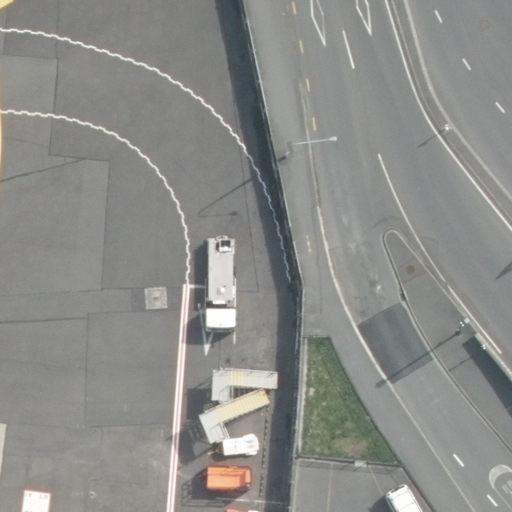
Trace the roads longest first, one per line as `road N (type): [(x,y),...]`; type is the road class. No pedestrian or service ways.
road 1 (unclassified): [(511,507),(377,308),(348,204),(325,0)]
road 2 (unclassified): [(511,310),(394,129),(344,0)]
